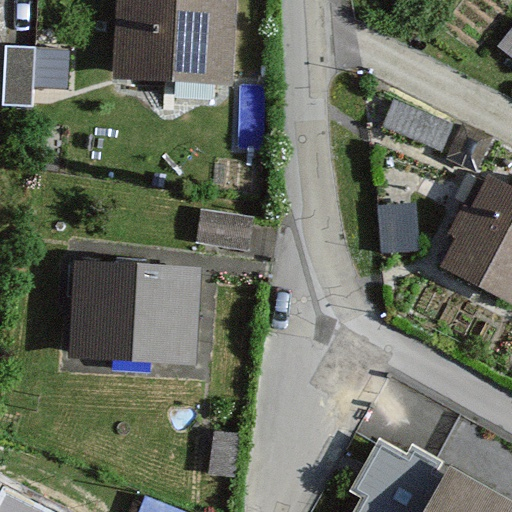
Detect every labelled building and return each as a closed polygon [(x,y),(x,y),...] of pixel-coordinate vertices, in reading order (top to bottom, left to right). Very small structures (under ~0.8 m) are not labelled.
[(236,0),(120,0),(119,87),(235,89),(236,0)] [(10,97),(42,98),(43,72),(71,73),(72,45),(12,42),(10,97)] [(511,194),(481,180),(442,266),(511,297),(511,194)] [(199,271),(78,265),(72,363),(194,369),(199,271)] [(405,456),(379,441),(351,491),(364,498),(356,511),(511,511),(511,503),(451,469),(446,478),(437,473),(444,460),(413,442),(405,456)]
